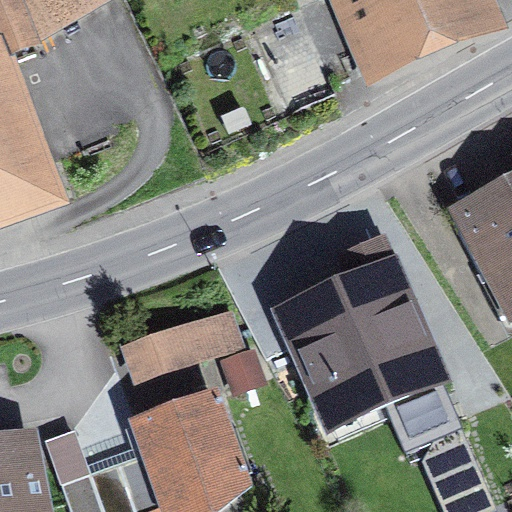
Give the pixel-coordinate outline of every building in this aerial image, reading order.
[(9,0),(11,4),(22,1),(37,46),(122,0),(9,0)] [(511,40),(495,0),(317,0),(361,108),(511,46),(511,40)] [(0,248),(68,224),(12,66),(41,56),(37,46),(22,1),(11,4),(0,8),(0,248)] [(511,203),(457,233),(511,336),(511,203)] [(410,283),(281,333),(331,461),(460,411),(410,283)] [(233,313),(119,354),(133,394),(219,363),(247,353),(233,313)] [(255,352),(219,363),(232,402),(268,391),(255,352)] [(259,511),(223,413),(139,443),(163,511),(259,511)] [(0,437),(0,511),(49,511),(34,431),(0,437)]
